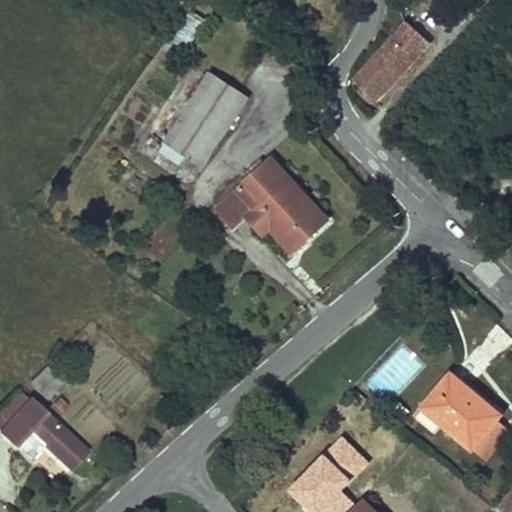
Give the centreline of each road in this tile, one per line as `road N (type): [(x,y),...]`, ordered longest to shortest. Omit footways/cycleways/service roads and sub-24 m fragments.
road 1 (residential): [(177,460),(441,226)]
road 2 (residential): [(375,0),(341,71),(342,118),(441,226)]
